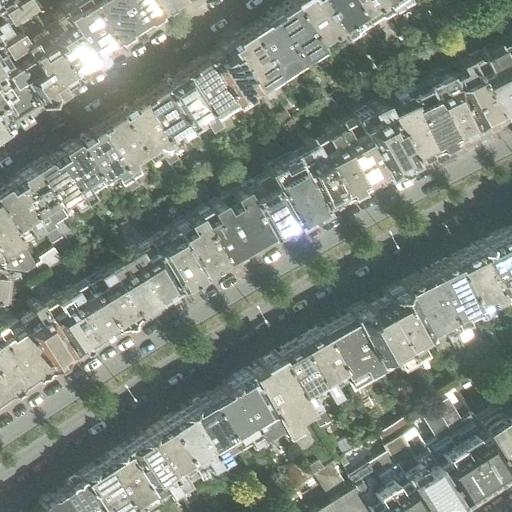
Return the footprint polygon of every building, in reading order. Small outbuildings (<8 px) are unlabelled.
[(0,27),(12,20),(34,6),(30,0),(16,0),(0,10),(0,27)] [(111,38),(86,0),(64,0),(57,5),(58,7),(94,58),(101,54),(97,47),(111,38)] [(134,23),(118,0),(86,0),(111,38),(112,38),(126,29),(126,28),(134,23)] [(156,9),(149,0),(118,0),(134,23),(141,18),(142,19),(157,10),(156,9)] [(149,0),(156,9),(169,0),(170,0),(171,0),(170,0),(149,0)] [(318,43),(291,0),(287,0),(275,8),(275,7),(267,12),(298,61),(309,53),(307,50),(318,43)] [(343,36),(321,0),(291,0),(318,43),(320,46),(333,38),(335,41),(343,36)] [(364,19),(351,0),(321,0),(343,36),(354,28),(353,26),(364,19)] [(387,8),(382,0),(351,0),(364,19),(376,11),(378,14),(387,8)] [(94,58),(58,7),(49,13),(52,18),(40,26),(44,32),(71,73),(94,58)] [(298,61),(267,12),(259,18),(246,26),(274,71),(286,63),(289,67),(298,61)] [(511,103),(511,100),(486,45),(487,45),(475,22),(470,24),(477,39),(468,43),(472,51),(463,55),(491,113),(511,103)] [(274,71),(246,26),(232,36),(232,35),(225,40),(255,88),(265,82),(263,78),(274,71)] [(511,26),(506,29),(503,30),(506,35),(511,47),(511,26)] [(0,58),(2,57),(0,54),(0,49),(4,47),(9,55),(23,46),(24,46),(21,42),(26,39),(24,37),(20,31),(0,43),(0,58)] [(71,73),(44,32),(24,46),(23,46),(29,56),(37,67),(53,92),(61,87),(72,79),(72,78),(71,73)] [(511,47),(506,35),(487,45),(486,45),(511,100),(511,47)] [(255,88),(225,40),(215,46),(216,46),(204,54),(232,98),(244,90),(246,94),(255,88)] [(411,56),(407,48),(394,55),(398,63),(411,56)] [(232,98),(204,54),(202,55),(202,54),(188,63),(188,64),(182,68),(214,118),(224,111),(222,108),(234,101),(232,98)] [(491,113),(463,55),(454,59),(457,64),(444,72),(471,123),(491,113)] [(0,90),(4,88),(0,82),(8,77),(11,83),(21,77),(37,67),(29,56),(0,74),(0,90)] [(449,134),(419,76),(421,75),(417,66),(395,77),(399,86),(397,87),(427,144),(428,144),(449,134)] [(53,92),(37,67),(21,77),(37,103),(54,92),(53,92)] [(214,118),(182,68),(180,68),(172,73),(173,73),(159,82),(189,129),(200,122),(202,125),(209,121),(217,135),(221,132),(215,122),(213,118),(214,118)] [(471,123),(444,72),(442,70),(430,76),(428,71),(421,75),(419,76),(449,134),(450,133),(471,123)] [(0,126),(37,103),(21,77),(11,83),(4,88),(0,90),(0,126)] [(189,129),(159,82),(144,91),(145,91),(137,96),(168,146),(171,150),(177,160),(182,157),(176,148),(181,144),(176,137),(189,129)] [(323,98),(338,88),(334,82),(329,85),(328,84),(318,90),(323,98)] [(427,144),(397,87),(388,92),(391,96),(378,103),(406,155),(407,155),(407,154),(427,144)] [(168,146),(137,96),(129,101),(115,110),(144,155),(154,148),(158,153),(168,146)] [(406,155),(378,103),(375,98),(349,112),(352,116),(379,168),(380,169),(406,155)] [(144,155),(115,110),(101,119),(94,124),(125,174),(136,167),(133,162),(144,155)] [(379,168),(352,116),(339,123),(336,119),(328,123),(358,180),(359,180),(359,179),(379,168)] [(225,129),(219,120),(215,122),(221,132),(225,129)] [(358,180),(328,123),(320,128),(322,132),(309,139),(337,191),(358,180)] [(125,174),(94,124),(93,124),(86,129),(72,138),(101,182),(114,175),(117,179),(125,174)] [(337,191),(309,139),(307,134),(298,139),(300,143),(287,150),(316,203),(316,202),(337,191)] [(102,184),(101,182),(72,138),(57,147),(58,148),(51,152),(83,201),(92,195),(90,192),(102,184)] [(316,203),(287,150),(260,164),(263,169),(290,217),(316,203)] [(83,201),(51,152),(44,156),(29,165),(58,212),(70,205),(72,208),(83,201)] [(58,212),(29,165),(15,174),(16,175),(9,179),(40,228),(50,222),(48,219),(58,212)] [(290,217),(263,169),(238,184),(265,230),(266,231),(290,217)] [(139,185),(132,175),(128,178),(134,188),(139,185)] [(134,188),(128,178),(124,181),(131,190),(134,188)] [(40,228),(9,179),(2,183),(0,183),(0,211),(17,238),(29,231),(31,234),(40,228)] [(265,230),(238,184),(215,197),(243,243),(265,230)] [(243,243),(215,197),(192,211),(220,256),(220,257),(243,244),(243,243)] [(17,238),(0,211),(0,259),(6,269),(25,271),(34,264),(17,238)] [(220,256),(192,211),(169,224),(198,269),(220,256)] [(198,270),(198,269),(169,224),(146,239),(173,284),(198,270)] [(126,244),(115,226),(107,230),(119,249),(126,244)] [(511,243),(504,228),(482,239),(481,238),(471,244),(472,244),(485,269),(495,264),(508,289),(506,290),(511,301),(511,300),(511,243)] [(93,239),(88,232),(77,239),(82,246),(93,239)] [(173,284),(146,239),(123,252),(152,297),(173,284)] [(508,289),(495,264),(485,269),(472,244),(464,248),(448,256),(476,309),(482,321),(491,317),(493,307),(489,298),(506,290),(508,289)] [(61,258),(53,246),(47,250),(54,262),(61,258)] [(152,297),(123,252),(103,265),(131,309),(152,297)] [(476,309),(448,256),(448,255),(447,256),(433,264),(432,264),(423,268),(453,326),(465,320),(463,316),(476,309)] [(131,309),(103,265),(82,278),(110,323),(131,309)] [(453,326),(423,268),(414,273),(400,281),(399,281),(398,281),(426,334),(427,335),(441,328),(442,331),(453,326)] [(110,323),(82,278),(60,291),(89,335),(110,323)] [(414,340),(426,334),(398,281),(372,295),(403,353),(417,346),(414,340)] [(89,335),(60,291),(39,304),(68,349),(89,336),(89,335)] [(403,353),(372,295),(346,310),(374,362),(387,354),(391,360),(403,353)] [(68,349),(39,304),(34,297),(25,303),(28,309),(14,318),(43,365),(44,364),(60,354),(68,349)] [(374,362),(346,310),(316,326),(343,377),(344,378),(374,362)] [(43,365),(14,318),(2,325),(1,323),(0,324),(0,341),(14,365),(21,376),(29,371),(31,373),(43,365)] [(343,377),(316,326),(295,338),(322,389),(329,401),(333,399),(331,393),(336,390),(331,383),(343,377)] [(461,341),(456,331),(447,335),(452,345),(461,341)] [(322,389),(295,338),(273,351),(306,406),(320,431),(329,426),(324,417),(325,417),(312,395),(322,389)] [(14,365),(0,341),(0,386),(2,389),(3,389),(8,388),(14,384),(16,380),(9,368),(14,365)] [(306,406),(273,351),(256,362),(255,361),(244,368),(275,420),(280,429),(296,421),(292,414),(306,406)] [(480,374),(484,384),(509,374),(505,364),(480,374)] [(275,420),(244,368),(231,376),(223,381),(258,437),(268,431),(265,426),(275,420)] [(258,437),(223,381),(216,385),(216,386),(203,393),(202,393),(234,445),(245,438),(248,444),(258,437)] [(234,445),(202,393),(189,401),(181,406),(218,463),(228,456),(224,451),(234,445)] [(511,429),(500,411),(490,396),(469,409),(471,411),(470,412),(498,456),(507,450),(511,457),(511,429)] [(511,402),(500,411),(511,429),(511,402)] [(218,463),(181,406),(174,410),(174,411),(161,419),(194,470),(204,463),(208,469),(218,463)] [(505,468),(498,456),(470,412),(441,430),(446,438),(426,451),(429,456),(433,463),(456,499),(505,468)] [(194,470),(161,419),(148,427),(140,432),(186,502),(195,496),(188,484),(186,486),(184,483),(187,482),(183,476),(194,470)] [(434,511),(456,499),(433,463),(428,466),(424,459),(429,456),(426,451),(419,441),(409,425),(383,442),(376,431),(374,432),(425,511),(434,511)] [(186,502),(140,432),(133,436),(133,437),(119,445),(151,496),(163,488),(167,494),(176,488),(180,494),(173,498),(178,507),(186,502)] [(425,511),(374,432),(355,444),(349,434),(335,443),(342,453),(335,458),(352,484),(369,511),(425,511)] [(267,452),(262,444),(254,448),(259,457),(267,452)] [(151,496),(119,445),(105,454),(106,455),(99,459),(133,511),(146,511),(147,511),(141,502),(151,496)] [(133,511),(99,459),(92,464),(92,463),(77,473),(102,511),(133,511)] [(308,476),(298,460),(279,471),(289,488),(308,476)] [(319,468),(314,461),(304,467),(309,474),(319,468)] [(102,511),(77,473),(63,482),(65,484),(58,489),(73,511),(102,511)] [(369,511),(352,484),(308,511),(288,511),(280,500),(261,511),(369,511)] [(73,511),(58,489),(51,493),(46,494),(39,498),(40,498),(38,503),(43,511),(73,511)] [(248,511),(259,506),(253,495),(242,502),(248,511)] [(43,511),(38,503),(26,511),(24,509),(19,511),(43,511)]
